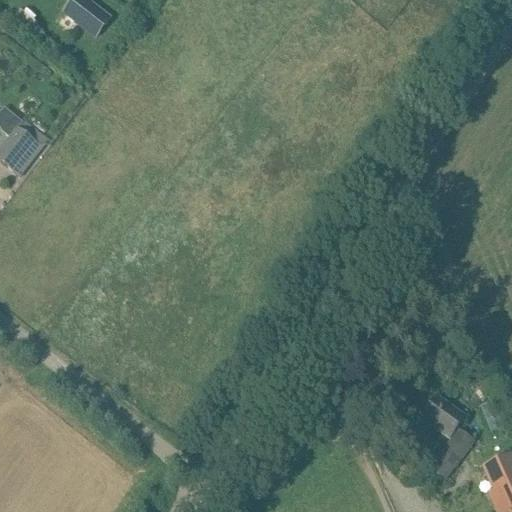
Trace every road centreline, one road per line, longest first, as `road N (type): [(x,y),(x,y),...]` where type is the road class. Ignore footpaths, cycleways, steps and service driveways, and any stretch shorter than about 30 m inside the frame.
road 1 (tertiary): [(184,511),(511,18)]
road 2 (track): [(205,481),(0,318)]
